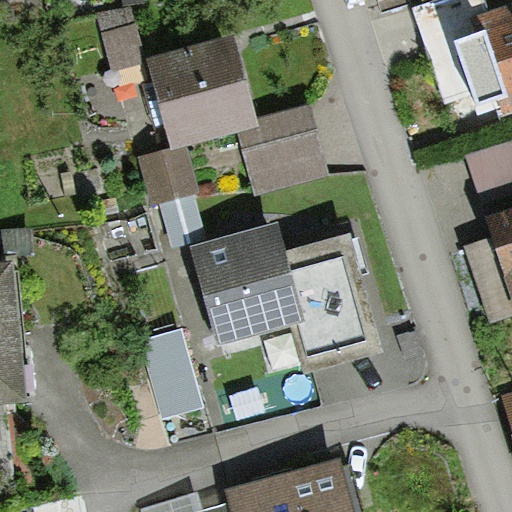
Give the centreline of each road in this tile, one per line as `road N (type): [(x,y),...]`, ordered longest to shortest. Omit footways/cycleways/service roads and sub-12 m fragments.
road 1 (residential): [(474,377),(164,469),(88,467),(47,399)]
road 2 (residential): [(474,377),(348,0)]
